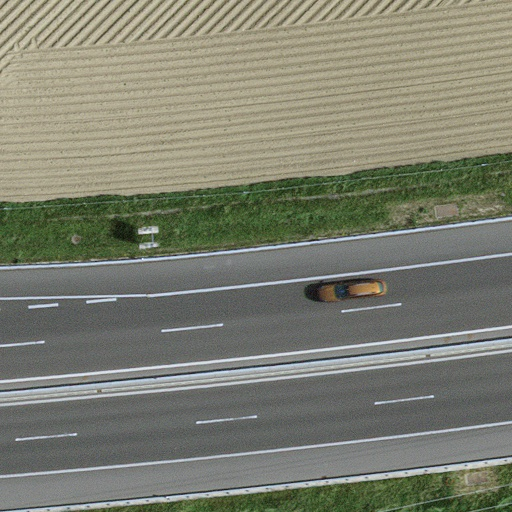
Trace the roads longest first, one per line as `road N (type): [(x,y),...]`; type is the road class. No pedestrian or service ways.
road 1 (motorway): [(511,289),(0,345)]
road 2 (motorway): [(0,440),(511,386)]
